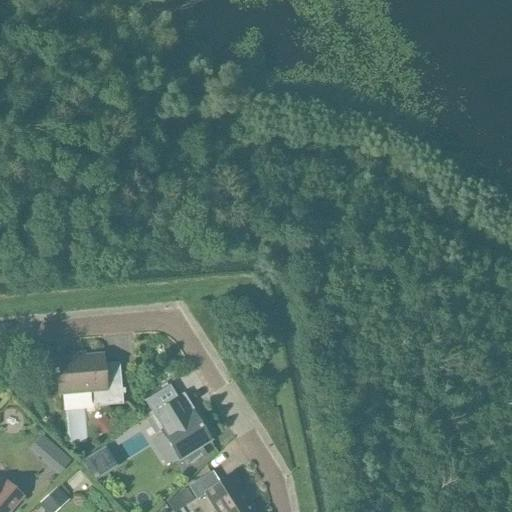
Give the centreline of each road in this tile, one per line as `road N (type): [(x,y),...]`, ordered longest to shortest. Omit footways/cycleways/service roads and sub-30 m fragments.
road 1 (track): [(93,0),(205,144),(511,271)]
road 2 (residential): [(284,511),(275,477),(178,320),(0,335)]
